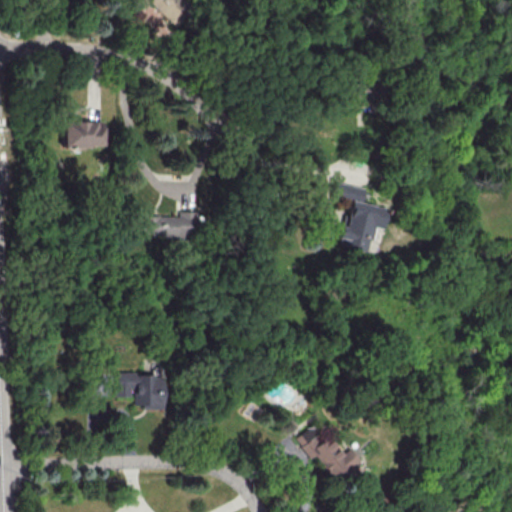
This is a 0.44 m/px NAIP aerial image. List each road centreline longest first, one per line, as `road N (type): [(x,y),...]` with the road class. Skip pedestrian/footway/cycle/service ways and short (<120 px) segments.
road 1 (residential): [(260,511),(214,465),(186,460),(0,467)]
road 2 (residential): [(246,151),(187,94),(136,63),(88,51),(0,50)]
